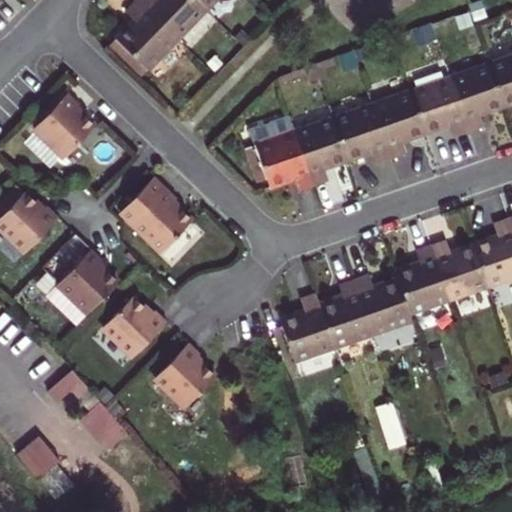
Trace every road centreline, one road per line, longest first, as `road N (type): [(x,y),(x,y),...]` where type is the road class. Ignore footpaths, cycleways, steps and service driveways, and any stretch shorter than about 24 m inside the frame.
road 1 (residential): [(44,19),(280,236)]
road 2 (residential): [(280,236),(310,235),(511,165)]
road 3 (unknown): [(171,142),(69,232)]
